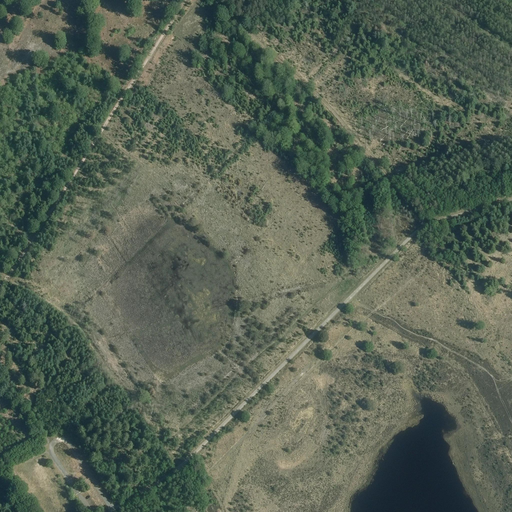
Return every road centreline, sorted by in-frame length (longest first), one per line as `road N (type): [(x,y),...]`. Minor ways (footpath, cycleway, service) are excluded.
road 1 (track): [(185,0),(0,285)]
road 2 (unclassified): [(112,510),(59,439),(50,450),(90,511)]
